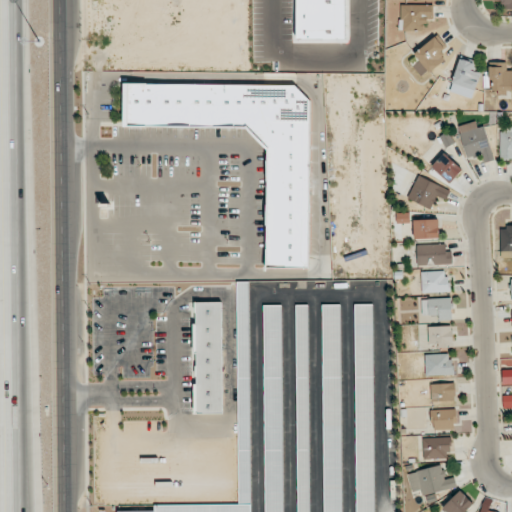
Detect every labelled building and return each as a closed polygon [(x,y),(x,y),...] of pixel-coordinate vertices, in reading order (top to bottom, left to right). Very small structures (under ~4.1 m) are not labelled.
[(511,0),(503,0),(503,9),(511,8),(511,0)] [(433,4),(400,5),(400,31),(424,30),(424,21),(433,21),(433,4)] [(441,52),(447,46),(437,35),(414,54),(429,73),(446,59),(441,52)] [(474,71),(476,62),(458,59),(452,84),(476,89),(480,73),(474,71)] [(506,63),(491,63),(491,94),(506,94),(506,91),(511,90),(511,72),(511,71),(506,71),(506,63)] [(125,126),(266,127),(265,268),(308,268),(309,95),(299,95),(299,85),(125,84),(125,126)] [(484,126),(478,128),(476,121),(458,126),(467,159),(481,155),(483,163),(495,160),(484,126)] [(501,158),(511,157),(511,126),(501,126),(501,158)] [(431,166),(449,184),(462,170),(444,153),(431,166)] [(408,198),(432,210),(439,197),(446,200),(451,191),(419,175),(408,198)] [(439,219),(414,220),(414,239),(439,238),(439,219)] [(500,257),(511,257),(511,225),(501,225),(500,257)] [(446,243),(417,244),(417,266),(453,264),(452,251),(447,252),(446,243)] [(449,291),(448,271),(421,272),(422,293),(449,291)] [(251,503),(249,282),(237,282),(239,503),(251,503)] [(452,298),(422,299),(422,316),(438,315),(438,320),(452,319),(452,298)] [(222,302),(195,302),(196,414),(223,414),(222,302)] [(356,511),(374,511),(373,304),(354,304),(356,511)] [(283,511),(282,305),(264,305),(265,511),(283,511)] [(310,511),(308,305),(296,305),(297,511),(310,511)] [(341,511),(341,305),(322,305),(323,511),(341,511)] [(428,327),(429,344),(438,343),(438,348),(453,347),(452,326),(428,327)] [(426,376),(452,375),(452,353),(425,354),(426,376)] [(502,383),(511,382),(511,369),(502,369),(502,383)] [(432,401),(455,401),(455,383),(431,384),(432,401)] [(432,410),(433,430),(456,429),(455,409),(432,410)] [(424,459),(450,459),(449,437),(423,438),(424,459)] [(412,492),(421,490),(422,495),(457,486),(454,477),(446,479),(442,464),(408,473),(412,492)] [(464,511),(474,504),(461,490),(442,507),(446,511),(464,511)] [(494,511),(489,510),(490,505),(482,503),(479,511),(494,511)]
